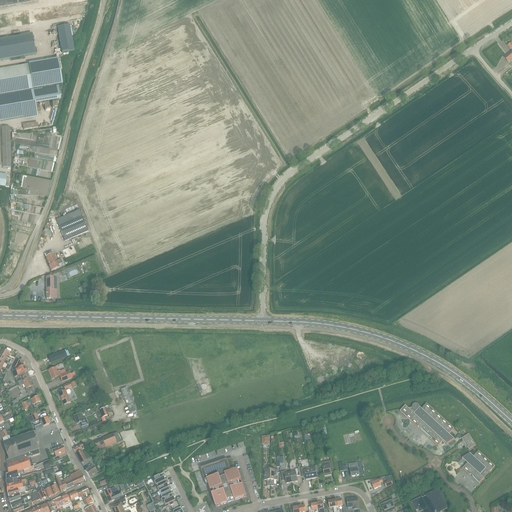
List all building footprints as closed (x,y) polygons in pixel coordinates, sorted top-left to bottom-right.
[(58,11),(77,9),(76,0),(58,2),(58,11)] [(62,53),(74,51),(70,26),(58,28),(62,53)] [(0,60),(36,54),(32,34),(0,39),(0,60)] [(29,65),(0,69),(0,121),(22,118),(23,118),(18,92),(33,90),(41,88),(41,84),(52,82),(53,86),(58,85),(63,85),(58,60),(29,65)] [(10,127),(2,128),(3,168),(11,168),(10,127)] [(65,241),(88,231),(79,210),(56,220),(59,226),(65,241)] [(68,247),(70,253),(81,249),(79,243),(68,247)] [(44,254),(46,257),(49,265),(52,271),(59,268),(58,265),(63,263),(61,260),(57,261),(53,251),(44,254)] [(46,299),(53,299),(57,299),(57,290),(54,290),(54,277),(46,277),(46,299)] [(7,358),(11,360),(13,361),(15,359),(10,356),(9,357),(8,356),(10,353),(3,349),(0,354),(7,358)] [(65,350),(48,357),(51,363),(67,356),(65,350)] [(0,360),(5,363),(7,364),(8,362),(6,361),(7,358),(0,354),(0,360)] [(16,369),(17,370),(22,367),(20,363),(20,362),(17,360),(13,367),(16,369)] [(261,376),(266,393),(298,383),(291,360),(264,368),(266,374),(261,376)] [(17,370),(15,370),(18,376),(19,375),(20,375),(23,374),(27,372),(24,366),(22,367),(17,370)] [(55,367),(48,370),(52,380),(59,376),(62,382),(72,378),(69,371),(61,375),(60,371),(57,372),(55,367)] [(24,384),(31,381),(27,372),(23,374),(20,375),(22,380),(18,382),(20,387),(24,385),(24,384)] [(35,390),(31,381),(24,384),(24,385),(28,394),(35,390)] [(127,388),(121,390),(128,410),(135,407),(127,388)] [(66,391),(58,394),(63,405),(71,402),(67,395),(70,393),(71,392),(70,390),(69,390),(66,391)] [(29,407),(27,404),(31,402),(32,405),(40,402),(38,396),(31,399),(26,402),(22,404),(24,410),(29,407)] [(449,435),(454,429),(427,404),(421,409),(420,408),(420,406),(419,404),(418,404),(417,403),(416,403),(415,403),(414,403),(414,404),(413,404),(413,405),(412,406),(412,407),(412,408),(409,409),(405,405),(400,411),(418,428),(419,427),(421,428),(420,428),(430,437),(432,438),(431,439),(430,439),(438,446),(443,441),(447,444),(446,444),(454,439),(449,435)] [(13,421),(19,419),(16,413),(10,416),(13,421)] [(82,413),(74,416),(77,424),(79,423),(81,427),(82,427),(82,429),(88,427),(87,425),(88,425),(86,418),(84,418),(82,413)] [(29,423),(39,419),(36,414),(27,417),(29,423)] [(35,427),(36,430),(43,427),(49,424),(47,418),(41,421),(42,424),(35,427)] [(0,427),(0,432),(0,433),(10,429),(6,422),(4,423),(3,423),(4,425),(0,427)] [(41,431),(44,429),(46,433),(52,431),(49,424),(43,427),(36,430),(37,433),(41,431)] [(11,432),(10,429),(0,433),(2,438),(10,436),(9,433),(11,432)] [(117,432),(94,443),(98,451),(102,449),(102,450),(121,441),(117,432)] [(3,442),(3,443),(8,459),(6,460),(9,460),(10,464),(7,465),(8,474),(6,475),(6,476),(14,473),(21,471),(23,470),(33,467),(34,467),(31,458),(40,455),(39,452),(38,453),(37,451),(39,450),(37,445),(38,445),(36,437),(35,438),(33,433),(10,440),(9,437),(3,439),(3,440),(4,440),(5,441),(3,442)] [(469,450),(474,447),(476,445),(469,434),(462,439),(463,441),(464,440),(468,447),(468,448),(467,448),(469,450)] [(82,443),(80,444),(80,445),(79,446),(73,449),(75,453),(81,450),(85,448),(82,443)] [(65,453),(62,446),(56,449),(56,448),(51,450),(53,453),(54,453),(56,457),(65,453)] [(81,464),(87,461),(81,451),(75,454),(81,464)] [(485,469),(489,472),(495,466),(478,451),(477,453),(474,451),(470,454),(470,453),(462,458),(462,459),(463,458),(468,463),(462,469),(470,476),(470,475),(471,474),(473,475),(472,476),(479,483),(479,484),(484,478),(480,474),(485,469)] [(232,458),(201,469),(206,485),(208,484),(216,507),(228,503),(235,501),(247,497),(238,469),(235,470),(232,458)] [(323,467),(324,477),(331,476),(331,471),(333,471),(332,463),(332,462),(329,463),(328,460),(325,461),(323,461),(322,463),(323,467)] [(88,461),(85,463),(88,469),(85,471),(90,478),(97,473),(94,468),(93,466),(92,466),(88,461)] [(358,469),(358,467),(357,463),(348,464),(350,471),(350,470),(351,477),(356,476),(356,477),(357,477),(357,476),(359,476),(358,469)] [(320,472),(318,465),(315,466),(315,469),(310,470),(312,479),(317,478),(316,473),(320,472)] [(306,480),(312,479),(310,470),(307,471),(306,468),(301,469),(302,477),(305,476),(306,480)] [(300,476),(299,469),(295,470),(296,473),(290,474),(292,483),(298,482),(297,477),(300,476)] [(50,479),(55,477),(53,470),(44,473),(46,480),(47,480),(50,479)] [(14,473),(6,476),(6,481),(19,478),(18,474),(23,473),(23,471),(22,472),(21,471),(14,473)] [(79,484),(84,482),(81,475),(80,471),(75,473),(79,484)] [(287,474),(287,471),(281,472),(283,481),(286,480),(287,484),(292,483),(290,474),(287,474)] [(79,484),(75,473),(70,475),(71,478),(68,479),(68,480),(64,482),(67,489),(74,486),(79,484)] [(166,477),(164,473),(154,478),(155,481),(154,482),(156,485),(157,485),(165,481),(165,480),(164,478),(166,477)] [(6,481),(7,486),(22,483),(21,480),(24,479),(23,477),(19,478),(6,481)] [(58,485),(61,492),(67,489),(64,482),(61,483),(59,477),(56,479),(58,485)] [(7,492),(21,488),(26,487),(25,483),(26,483),(25,479),(24,479),(21,480),(22,483),(7,486),(7,492)] [(165,481),(157,485),(159,488),(157,489),(159,492),(160,491),(168,487),(167,484),(169,483),(167,479),(165,480),(165,481)] [(379,480),(372,483),(374,489),(381,487),(380,483),(383,482),(382,479),(379,481),(379,480)] [(44,499),(45,499),(46,499),(46,498),(47,498),(44,491),(41,485),(40,482),(37,483),(39,488),(41,492),(38,493),(41,500),(44,499)] [(54,495),(60,493),(55,482),(53,483),(54,486),(50,488),(54,495)] [(54,495),(50,488),(49,486),(48,486),(49,489),(45,491),(48,498),(54,495)] [(160,495),(162,498),(162,499),(171,494),(170,491),(172,490),(170,486),(168,487),(160,491),(162,494),(160,495)] [(106,498),(112,495),(119,492),(118,490),(116,491),(115,487),(104,493),(106,498)] [(8,497),(8,498),(25,493),(31,491),(30,489),(27,489),(27,490),(25,490),(22,490),(21,488),(7,492),(8,497)] [(439,489),(425,495),(433,511),(439,511),(448,508),(439,489)] [(83,490),(77,492),(79,496),(80,498),(82,497),(83,498),(84,497),(85,499),(86,498),(83,490)] [(197,492),(199,502),(205,501),(203,491),(197,492)] [(69,495),(67,496),(70,502),(71,501),(75,500),(74,499),(78,497),(79,496),(77,492),(76,492),(69,495)] [(120,494),(119,492),(112,495),(106,498),(109,503),(115,500),(119,498),(118,495),(120,494)] [(25,493),(8,498),(10,503),(21,499),(20,496),(25,495),(25,493)] [(164,502),(165,505),(175,501),(173,498),(176,497),(174,493),(171,494),(162,499),(162,498),(161,499),(162,501),(164,500),(165,501),(164,502)] [(59,499),(54,501),(56,506),(57,509),(58,511),(60,511),(60,510),(59,509),(62,507),(63,509),(71,506),(71,505),(72,505),(70,502),(67,496),(62,498),(59,499)] [(21,500),(10,504),(12,509),(22,505),(27,503),(28,503),(29,502),(27,497),(23,499),(21,500)] [(422,497),(411,502),(416,511),(419,511),(427,508),(422,497)] [(357,498),(347,499),(348,508),(353,507),(354,510),(358,509),(357,507),(358,506),(357,498)] [(111,508),(112,511),(118,511),(123,510),(122,507),(124,505),(123,503),(126,502),(124,499),(115,503),(117,506),(111,508)] [(337,511),(335,500),(328,501),(329,508),(333,508),(334,511),(337,511)] [(394,507),(393,504),(394,504),(393,502),(392,502),(391,500),(381,504),(381,505),(383,509),(384,508),(385,511),(394,507)] [(49,511),(54,511),(53,508),(56,506),(54,501),(51,503),(51,502),(46,504),(49,511)] [(207,501),(200,503),(202,510),(209,508),(207,501)] [(323,502),(317,503),(318,511),(327,511),(327,509),(326,504),(323,505),(323,502)] [(149,511),(150,511),(156,509),(153,503),(147,506),(149,511)] [(318,511),(317,503),(311,505),(311,507),(308,508),(309,511),(312,511),(317,510),(317,511),(315,511),(318,511)]
